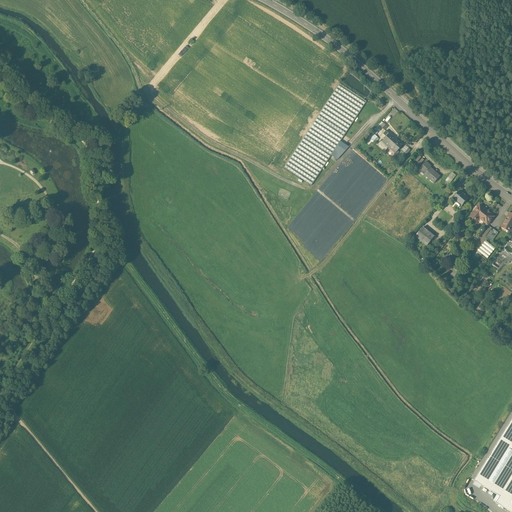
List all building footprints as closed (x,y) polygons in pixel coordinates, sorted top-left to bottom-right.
[(366,102),(339,84),(284,168),(311,186),(366,102)] [(371,132),(368,136),(374,142),(377,138),(371,132)] [(396,140),(389,134),(382,142),(389,148),(396,140)] [(402,146),(396,140),(389,148),(395,154),(402,146)] [(440,177),(431,168),(431,167),(426,162),(419,170),(434,184),(440,177)] [(450,183),(456,175),(452,172),(446,180),(450,183)] [(469,198),(461,191),(455,199),(463,206),(469,198)] [(488,212),(480,206),(472,217),(475,220),(478,222),(481,218),(485,221),(484,222),(488,225),(495,217),(491,214),(491,213),(491,212),(490,212),(490,211),(489,211),(488,212)] [(511,229),(511,214),(510,213),(502,228),(510,233),(511,229)] [(435,237),(423,227),(416,237),(427,246),(435,237)] [(497,235),(491,231),(487,237),(492,242),(497,235)] [(304,244),(309,248),(312,245),(313,246),(317,242),(315,240),(319,237),(317,235),(315,237),(313,235),(304,244)] [(496,249),(486,241),(478,251),(488,259),(496,249)] [(315,254),(321,259),(332,247),(328,244),(327,246),(324,249),(323,248),(321,250),(323,251),(319,255),(316,253),(315,254)] [(457,271),(455,269),(451,274),(457,279),(462,272),(458,269),(457,271)] [(511,511),(511,421),(475,481),(501,497),(497,504),(511,511)]
